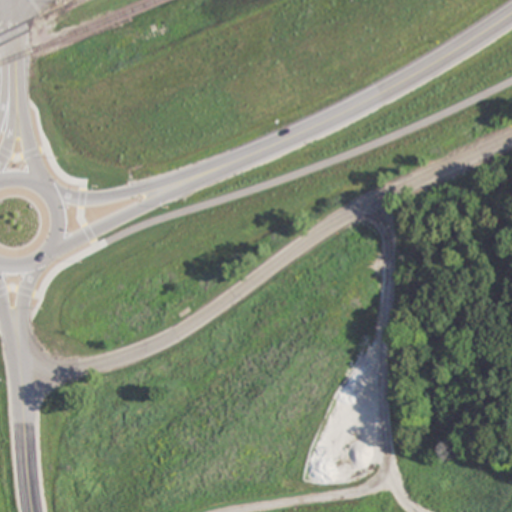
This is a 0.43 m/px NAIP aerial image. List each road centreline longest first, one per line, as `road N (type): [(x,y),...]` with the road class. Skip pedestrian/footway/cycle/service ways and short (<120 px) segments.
road 1 (secondary): [(43,253),(381,90)]
road 2 (secondary): [(381,90),(120,191),(70,196),(42,188)]
road 3 (secondary): [(21,265),(52,241),(56,213),(33,181),(4,177),(5,265),(21,265)]
road 4 (residential): [(33,181),(7,8)]
road 5 (secondary): [(511,9),(381,90)]
road 6 (secondary): [(32,511),(24,361)]
road 7 (residential): [(7,8),(9,110),(0,156)]
